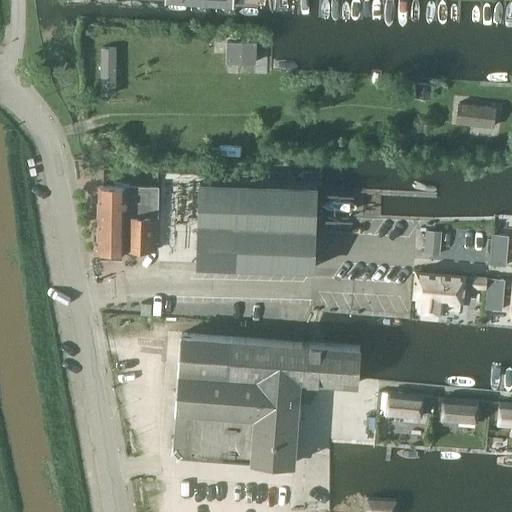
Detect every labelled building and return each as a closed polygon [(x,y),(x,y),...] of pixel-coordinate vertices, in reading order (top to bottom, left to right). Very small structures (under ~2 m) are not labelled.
[(209,26),(209,40),(222,41),(223,27),(209,26)] [(230,39),(228,62),(256,64),(257,41),(230,39)] [(417,82),(416,98),(432,99),(433,83),(417,82)] [(502,107),(468,104),(467,122),(500,125),(502,107)] [(318,188),(201,184),(198,265),(315,269),(318,188)] [(159,188),(100,187),(99,251),(125,252),(125,249),(157,251),(159,188)] [(441,234),(428,233),(426,255),(439,256),(441,234)] [(506,265),(509,235),(493,234),(490,264),(506,265)] [(464,276),(417,271),(414,296),(420,297),(419,309),(441,311),(442,299),(462,301),(464,276)] [(473,286),(485,287),(486,278),(474,277),(473,286)] [(502,312),(505,279),(489,278),(486,311),(502,312)] [(311,344),(182,335),(176,412),(178,412),(175,450),(171,453),(171,454),(177,449),(182,455),(175,459),(176,460),(180,457),(293,465),(298,404),(290,403),(292,381),(308,382),(311,344)] [(422,398),(388,394),(386,416),(420,419),(422,398)] [(478,403),(444,400),(442,422),(476,425),(478,403)] [(511,406),(500,405),(498,427),(511,428),(511,406)] [(367,511),(395,511),(396,500),(368,498),(367,511)]
